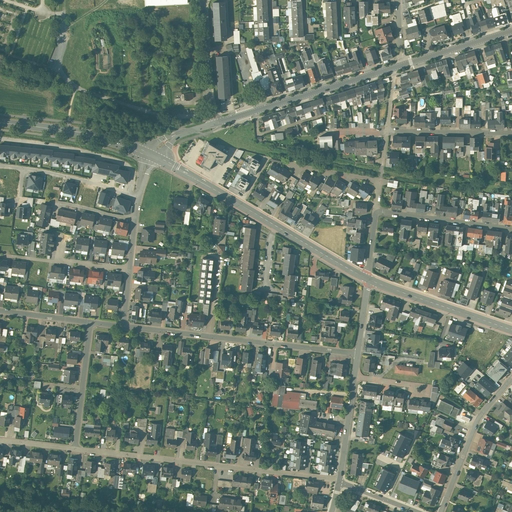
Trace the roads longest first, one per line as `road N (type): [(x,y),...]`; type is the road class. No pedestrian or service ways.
road 1 (residential): [(74,448),(339,480)]
road 2 (tertiary): [(367,278),(151,155)]
road 3 (residential): [(123,325),(357,353)]
road 4 (residential): [(367,278),(375,214),(511,229)]
road 5 (tertiary): [(392,67),(215,122)]
road 6 (residential): [(130,194),(133,168),(0,138)]
road 7 (tertiary): [(151,155),(0,122)]
road 8 (residential): [(440,511),(476,420),(511,377)]
road 9 (tertiary): [(511,330),(367,278)]
road 10 (tertiary): [(339,480),(357,353)]
road 11 (residential): [(74,448),(89,322)]
road 12 (residential): [(511,133),(386,131)]
road 13 (residential): [(215,122),(202,0)]
